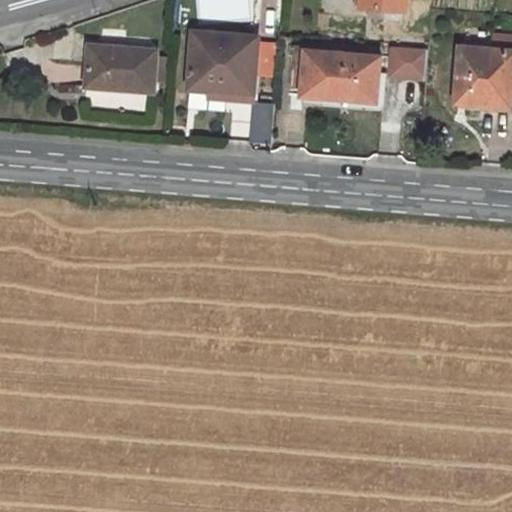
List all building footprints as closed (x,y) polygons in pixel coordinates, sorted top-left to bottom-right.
[(406,11),(407,0),(361,0),(361,8),(369,8),(405,11),(406,11)] [(404,22),(405,11),(369,8),(368,19),(404,22)] [(184,34),(186,19),(176,18),(175,33),(184,34)] [(254,95),(259,38),(194,32),(189,89),(254,95)] [(511,108),(511,104),(511,35),(494,34),(493,50),(460,48),(456,103),(511,108)] [(165,82),(167,56),(157,56),(157,51),(90,46),(87,87),(154,92),(155,81),(165,82)] [(426,78),(428,55),(427,54),(428,53),(429,51),(393,48),(391,75),(426,78)] [(378,103),(382,57),(299,50),(299,55),(294,54),(291,85),(304,86),(303,96),(378,103)] [(226,112),(227,100),(253,102),(254,95),(189,89),(188,109),(226,112)] [(250,102),(249,142),(272,143),(272,103),(250,102)]
